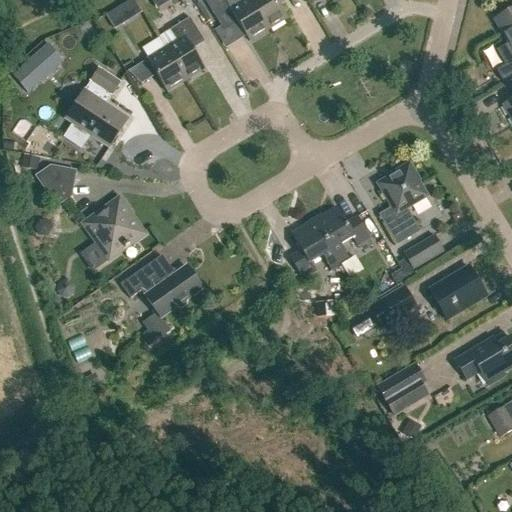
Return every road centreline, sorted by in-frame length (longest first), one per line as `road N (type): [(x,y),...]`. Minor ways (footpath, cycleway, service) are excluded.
road 1 (residential): [(313,168),(290,129),(271,117),(202,157),(196,183),(207,205),(233,214),(254,204)]
road 2 (residential): [(511,251),(423,104)]
road 3 (residential): [(313,168),(423,104)]
